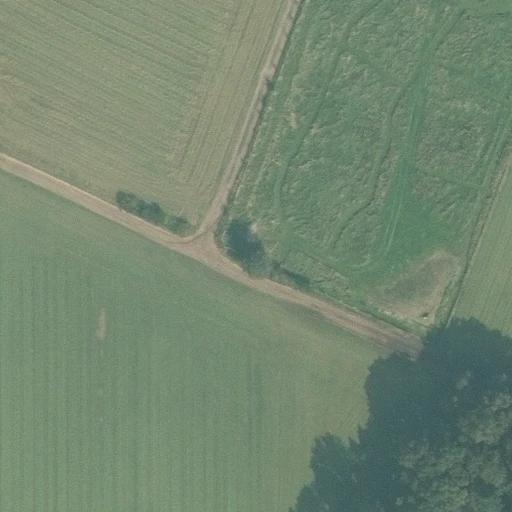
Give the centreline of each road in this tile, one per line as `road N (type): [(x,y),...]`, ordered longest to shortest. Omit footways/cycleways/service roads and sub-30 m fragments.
road 1 (track): [(511,397),(200,253)]
road 2 (track): [(200,253),(295,0)]
road 3 (track): [(200,253),(0,160)]
